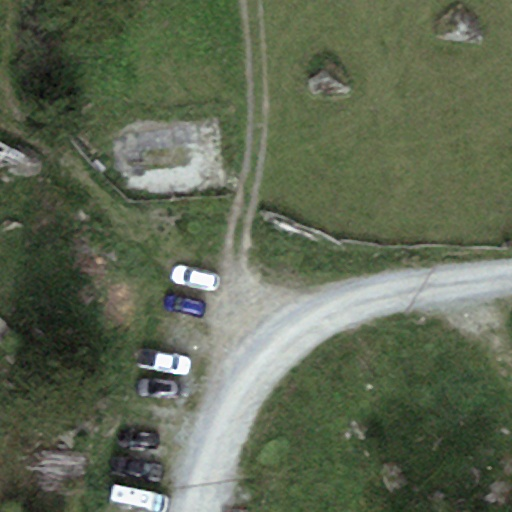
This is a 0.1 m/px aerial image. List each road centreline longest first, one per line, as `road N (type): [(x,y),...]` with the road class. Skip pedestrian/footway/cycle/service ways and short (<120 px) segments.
road 1 (unclassified): [(511,272),(436,281),(352,303),(294,329),(241,382),(198,511)]
road 2 (track): [(241,382),(237,255),(263,157),(254,0)]
